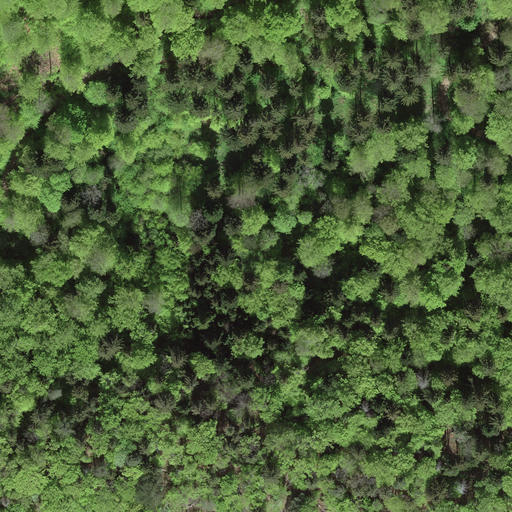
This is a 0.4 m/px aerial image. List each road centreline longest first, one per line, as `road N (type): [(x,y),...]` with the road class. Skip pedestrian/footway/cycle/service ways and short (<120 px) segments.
road 1 (track): [(116,61),(30,130),(0,210)]
road 2 (track): [(498,21),(445,84),(442,112),(511,147)]
road 3 (track): [(116,61),(245,0)]
